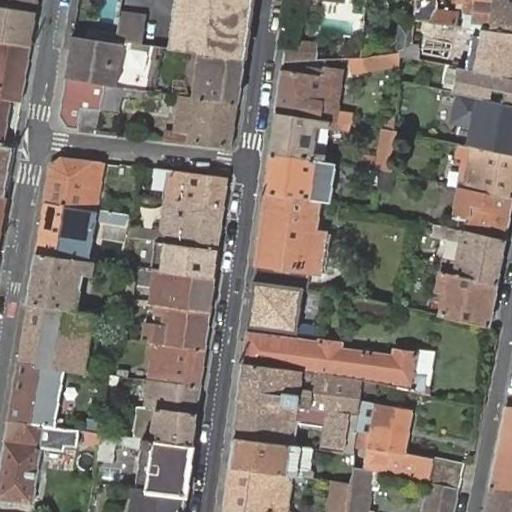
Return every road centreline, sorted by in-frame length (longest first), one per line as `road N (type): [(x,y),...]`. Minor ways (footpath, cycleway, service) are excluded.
road 1 (residential): [(207,511),(253,166)]
road 2 (residential): [(38,137),(0,360)]
road 3 (residential): [(511,296),(471,511)]
road 4 (residential): [(253,166),(38,137)]
road 5 (residential): [(253,166),(267,0)]
road 6 (residential): [(54,0),(38,137)]
